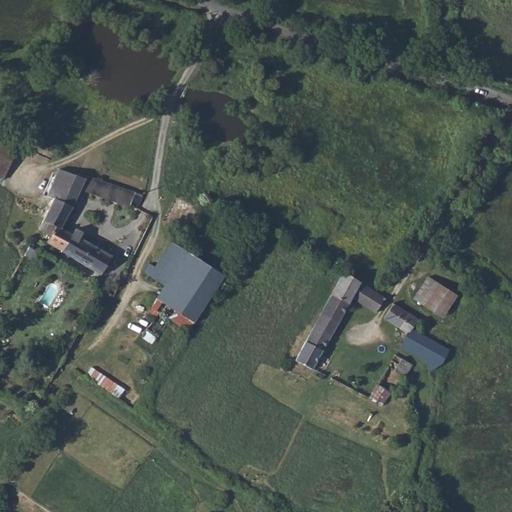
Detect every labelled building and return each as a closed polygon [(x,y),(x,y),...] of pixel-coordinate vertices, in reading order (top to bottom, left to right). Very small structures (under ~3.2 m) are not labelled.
[(0,142),(0,163),(8,167),(15,149),(0,142)] [(36,152),(30,165),(35,167),(41,154),(36,152)] [(49,207),(39,227),(49,233),(55,222),(60,225),(79,188),(85,175),(58,168),(47,193),(54,197),(49,207)] [(141,193),(86,174),(85,175),(79,188),(89,192),(129,206),(132,200),(138,203),(141,193)] [(60,225),(55,222),(49,233),(45,240),(101,273),(111,256),(80,237),(83,231),(76,227),(73,232),(69,230),(60,225)] [(149,273),(165,283),(187,251),(171,241),(149,273)] [(187,251),(165,283),(201,307),(224,274),(187,251)] [(343,269),(295,360),(311,368),(319,354),(321,355),(323,350),(321,350),(351,297),(374,312),(383,296),(376,292),(343,269)] [(427,276),(414,297),(441,315),(455,294),(427,276)] [(399,307),(391,301),(382,316),(406,331),(399,345),(427,361),(429,370),(441,362),(448,348),(411,326),(416,316),(399,307)] [(168,317),(157,311),(146,328),(157,335),(168,317)] [(393,370),(397,372),(400,375),(401,378),(403,377),(404,376),(410,363),(401,357),(393,370)] [(87,375),(119,397),(125,388),(92,366),(87,375)] [(375,384),(367,397),(380,405),(388,391),(386,390),(375,384)]
